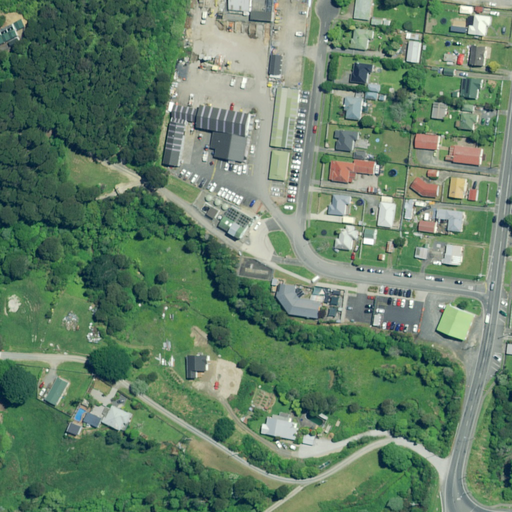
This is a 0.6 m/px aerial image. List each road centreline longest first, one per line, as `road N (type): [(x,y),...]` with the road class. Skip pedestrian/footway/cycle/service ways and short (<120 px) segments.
road 1 (residential): [(0,353),(93,361),(269,477),(305,481),(374,446),(402,441),(455,473)]
road 2 (unclassified): [(326,6),(300,248),(331,271),(494,294)]
road 3 (tertiary): [(455,473),(494,294)]
road 4 (tertiary): [(494,294),(510,158)]
